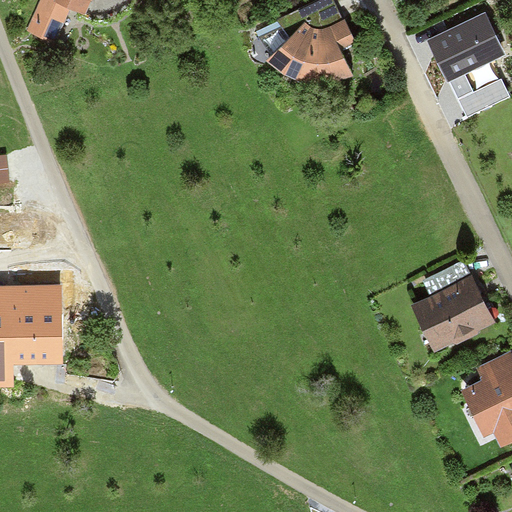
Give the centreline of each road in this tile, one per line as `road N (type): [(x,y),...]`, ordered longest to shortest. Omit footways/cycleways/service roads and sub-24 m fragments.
road 1 (residential): [(0,44),(144,393),(341,511)]
road 2 (residential): [(511,279),(371,0)]
